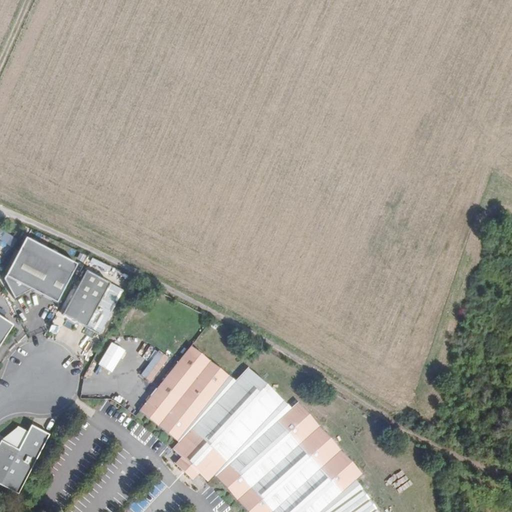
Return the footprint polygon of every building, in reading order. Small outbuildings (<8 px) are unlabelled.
[(14,299),(31,290),(56,303),(76,265),(25,238),(3,279),(14,299)] [(124,293),(87,272),(78,287),(76,291),(63,314),(68,318),(90,330),(95,333),(100,335),(124,293)] [(62,320),(56,316),(52,322),(58,327),(62,320)] [(0,344),(11,328),(12,326),(0,317),(0,344)] [(234,381),(191,346),(139,411),(178,442),(234,381)] [(290,409),(247,368),(234,381),(178,442),(174,446),(172,449),(181,457),(199,474),(207,482),(214,476),(214,475),(290,409)] [(290,409),(214,475),(246,511),(320,511),(355,480),(362,475),(297,402),(290,409)] [(0,441),(0,485),(17,495),(51,432),(31,422),(28,429),(18,425),(0,441)] [(199,474),(181,457),(174,464),(184,473),(192,481),(199,474)] [(378,511),(355,480),(320,511),(378,511)]
